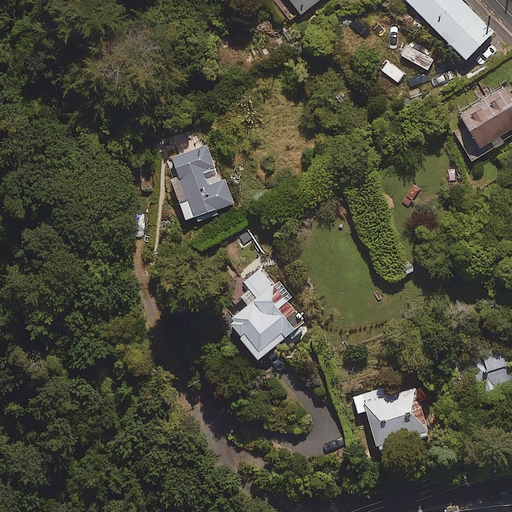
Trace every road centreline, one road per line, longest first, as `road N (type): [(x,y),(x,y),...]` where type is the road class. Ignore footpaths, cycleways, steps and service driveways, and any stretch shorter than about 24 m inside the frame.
road 1 (residential): [(297,511),(226,452),(198,385)]
road 2 (residential): [(353,511),(511,486)]
